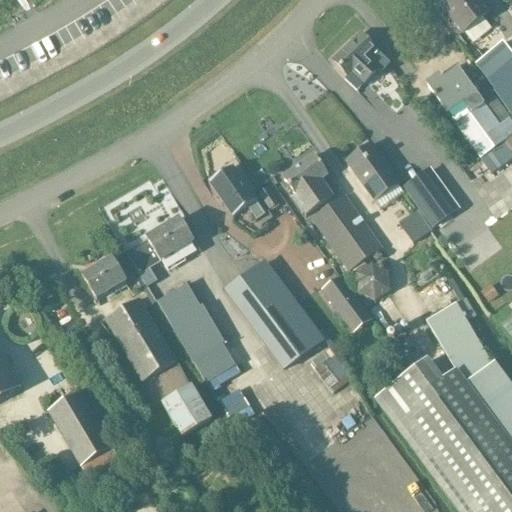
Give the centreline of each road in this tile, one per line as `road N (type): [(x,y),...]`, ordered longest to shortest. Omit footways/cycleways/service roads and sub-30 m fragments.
road 1 (residential): [(0,216),(149,139),(272,48),(317,0)]
road 2 (tertiary): [(213,0),(101,81),(0,134)]
